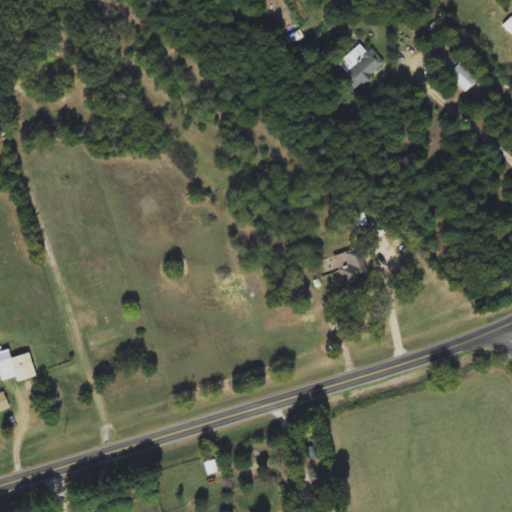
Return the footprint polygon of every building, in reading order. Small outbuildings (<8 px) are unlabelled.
[(342,71),(372,48),(384,65),(354,88),(342,71)] [(464,92),(439,67),(451,55),(476,79),(464,92)] [(338,271),(346,267),(342,256),(365,247),(369,255),(367,256),(367,258),(362,260),(370,280),(345,290),(338,271)] [(265,323),(311,308),(314,318),(269,333),(265,323)] [(2,382),(0,375),(0,352),(7,350),(9,359),(29,352),(37,377),(17,383),(15,378),(2,382)] [(10,409),(0,413),(0,394),(3,393),(10,409)]
